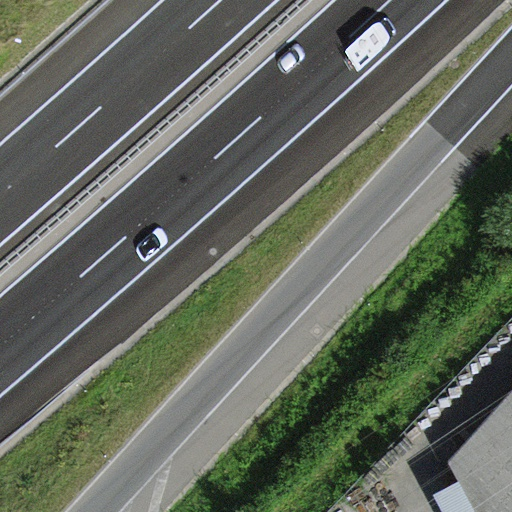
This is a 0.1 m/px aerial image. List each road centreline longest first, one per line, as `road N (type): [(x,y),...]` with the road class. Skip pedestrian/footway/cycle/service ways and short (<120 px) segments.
road 1 (motorway): [(94,511),(511,57)]
road 2 (motorway): [(0,346),(390,0)]
road 3 (motorway): [(220,0),(0,195)]
